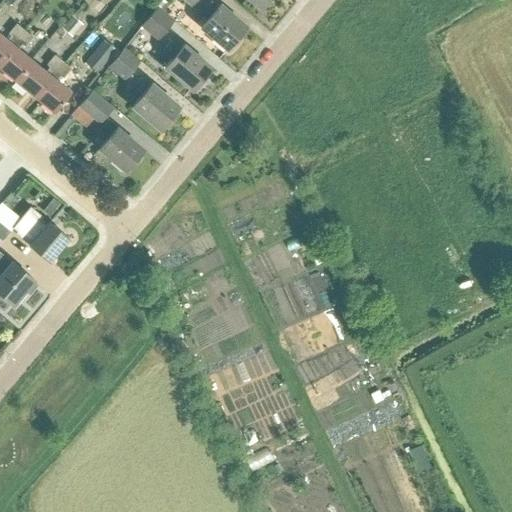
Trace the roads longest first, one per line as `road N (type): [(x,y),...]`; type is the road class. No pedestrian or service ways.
road 1 (residential): [(126,231),(321,0)]
road 2 (residential): [(0,383),(126,231)]
road 3 (residential): [(126,231),(0,126)]
